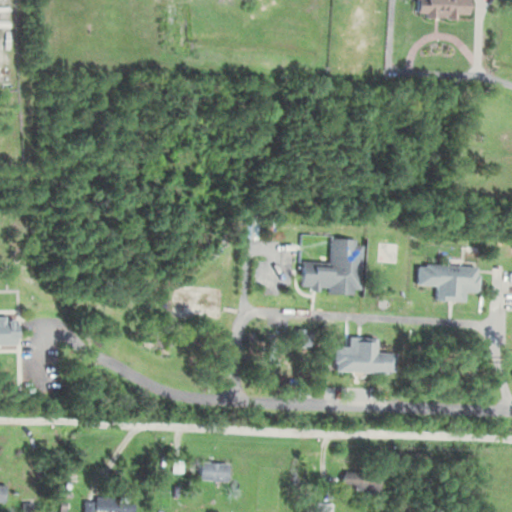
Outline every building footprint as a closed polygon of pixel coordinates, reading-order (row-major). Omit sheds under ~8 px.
[(466,19),(466,0),(424,0),(425,18),(466,19)] [(302,262),(324,263),(327,237),(359,239),(359,252),(363,254),(362,265),(362,281),(358,281),(358,290),(357,297),(323,295),(323,287),(317,287),(317,291),(311,291),(306,291),(306,286),(301,285),(302,262)] [(0,241),(0,259),(10,259),(11,241),(0,241)] [(474,273),(474,284),(474,294),(456,294),(456,303),(441,302),(428,302),(429,292),(413,291),(413,271),(415,271),(474,273)] [(0,323),(8,324),(10,344),(0,343),(0,323)] [(311,333),(305,332),(305,328),(296,328),(294,341),(311,342),(311,333)] [(327,353),(327,374),(380,376),(380,355),(368,355),(368,342),(355,342),(342,342),(342,352),(327,353)] [(132,511),(132,501),(92,501),(92,511),(132,511)]
